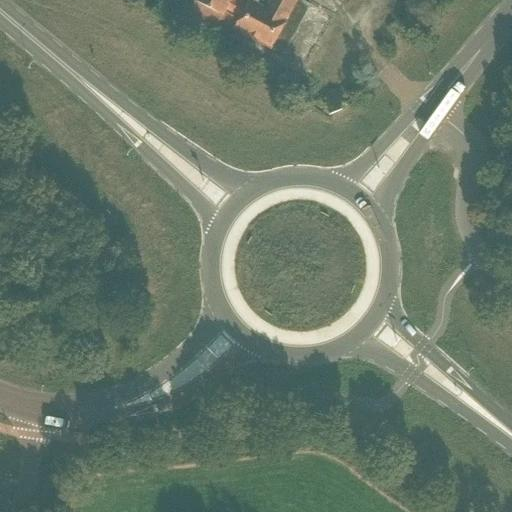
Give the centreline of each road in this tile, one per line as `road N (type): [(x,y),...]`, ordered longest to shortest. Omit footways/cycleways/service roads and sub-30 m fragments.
road 1 (unclassified): [(511,288),(478,257),(466,232),(468,142),(428,109)]
road 2 (tertiary): [(95,411),(179,398),(251,339)]
road 3 (primary): [(0,11),(128,121)]
road 4 (tertiary): [(224,311),(172,365),(95,411)]
road 5 (primary): [(353,338),(480,411)]
road 6 (primary): [(480,411),(461,381),(381,305)]
road 7 (primary): [(128,121),(142,149),(220,225)]
road 8 (primary): [(246,194),(162,133),(128,121)]
road 9 (tertiary): [(428,109),(511,15)]
